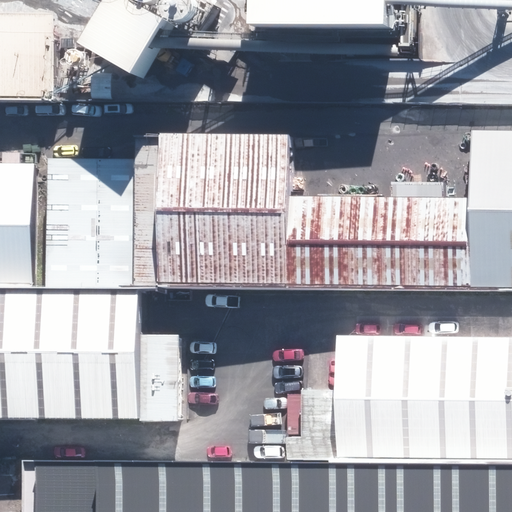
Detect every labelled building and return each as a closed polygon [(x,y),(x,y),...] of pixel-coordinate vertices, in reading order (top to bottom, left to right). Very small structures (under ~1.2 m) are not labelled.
[(164,24),(124,0),(101,0),(71,51),(128,85),(164,24)] [(394,0),(249,0),(249,29),(394,31),(394,0)] [(57,15),(0,13),(0,98),(56,100),(57,15)] [(165,129),(162,290),(511,295),(511,134),(475,133),(474,205),(299,202),(300,131),(165,129)] [(0,291),(22,291),(24,169),(0,168),(0,291)] [(137,171),(51,170),(49,295),(135,296),(137,171)] [(157,297),(0,295),(0,424),(155,427),(157,297)] [(511,339),(344,339),(343,467),(511,467),(511,339)] [(34,464),(33,511),(511,511),(511,467),(343,467),(34,464)]
